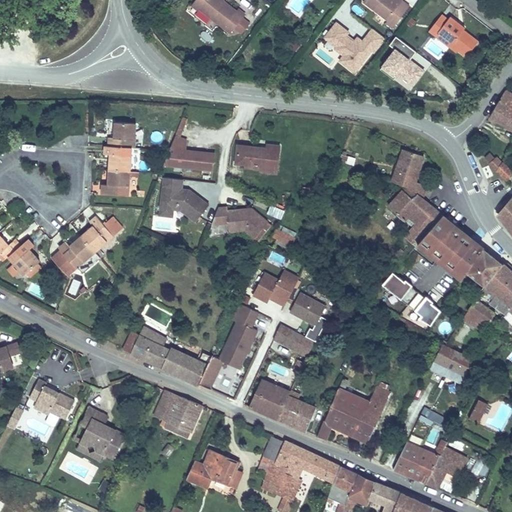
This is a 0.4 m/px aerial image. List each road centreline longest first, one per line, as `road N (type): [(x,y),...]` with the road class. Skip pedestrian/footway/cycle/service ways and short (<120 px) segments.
road 1 (residential): [(473,511),(0,298)]
road 2 (tertiary): [(449,141),(378,111),(215,91),(167,76)]
road 3 (residential): [(0,170),(37,159),(77,166),(81,183),(62,207),(7,179)]
road 4 (unknown): [(252,95),(214,209)]
